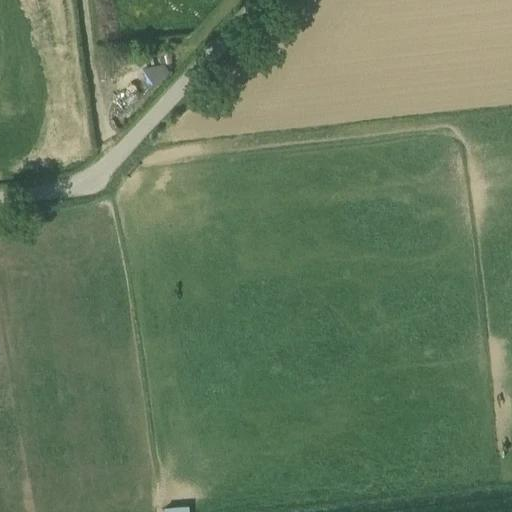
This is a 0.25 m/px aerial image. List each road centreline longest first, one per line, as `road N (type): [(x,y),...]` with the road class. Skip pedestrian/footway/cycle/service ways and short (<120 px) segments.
road 1 (unclassified): [(0,199),(52,194),(106,169),(264,0)]
road 2 (track): [(111,163),(80,0)]
